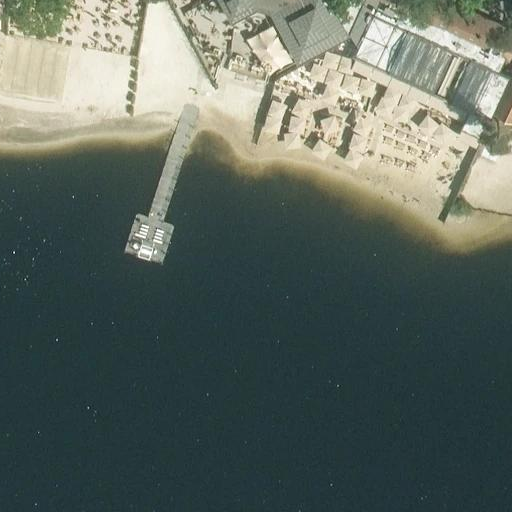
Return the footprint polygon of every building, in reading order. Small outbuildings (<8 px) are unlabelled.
[(88,32),(96,0),(62,0),(57,24),(88,32)] [(221,0),(232,20),(257,6),(272,11),(298,60),(332,42),(350,33),(362,5),(346,0),(221,0)] [(383,0),(385,1),(508,58),(511,49),(511,29),(448,0),(383,0)] [(511,79),(511,80),(495,117),(511,124),(511,79)] [(308,130),(302,147),(338,158),(349,122),(333,117),(327,136),(308,130)]
